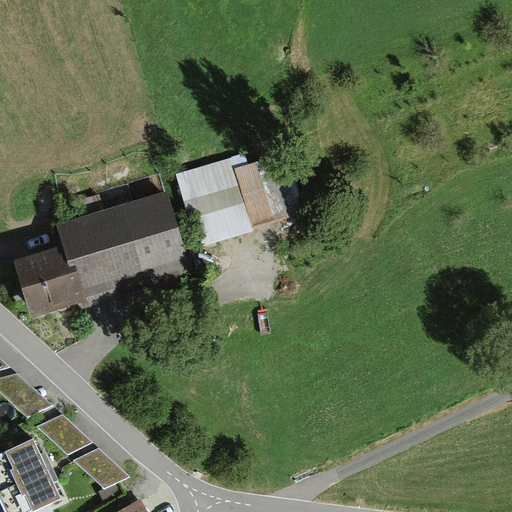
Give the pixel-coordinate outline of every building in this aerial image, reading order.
[(192,182),(210,243),(302,215),(284,155),(192,182)] [(18,266),(32,314),(103,293),(106,303),(186,280),(163,202),(61,231),(67,252),(18,266)] [(34,419),(50,401),(17,373),(2,391),(34,419)] [(41,426),(101,491),(121,473),(62,408),(41,426)] [(36,434),(0,449),(0,492),(8,511),(27,511),(64,496),(36,434)] [(138,495),(109,511),(139,511),(138,511),(145,507),(138,495)]
